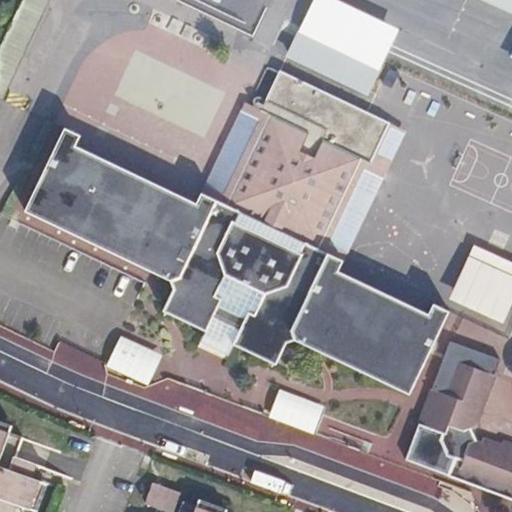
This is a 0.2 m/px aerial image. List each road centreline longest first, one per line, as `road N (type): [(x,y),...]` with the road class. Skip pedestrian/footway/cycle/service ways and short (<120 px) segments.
road 1 (unclassified): [(383,511),(0,360)]
road 2 (unknown): [(0,264),(125,320)]
